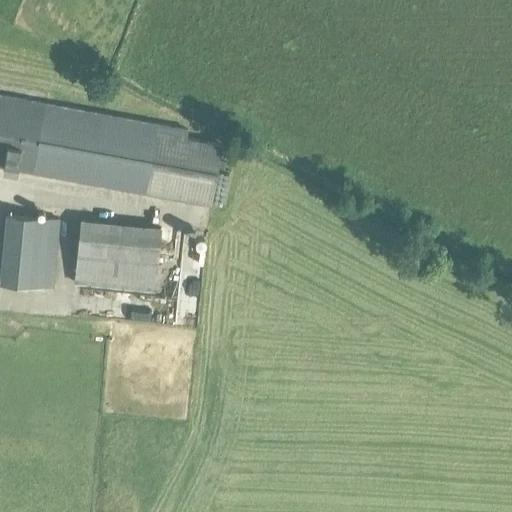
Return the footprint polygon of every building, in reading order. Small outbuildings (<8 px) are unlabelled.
[(0,94),(0,166),(211,206),(223,144),(188,138),(189,129),(0,94)] [(0,282),(54,287),(60,219),(5,214),(0,263),(0,282)] [(100,255),(103,220),(81,218),(74,283),(156,291),(157,260),(100,255)] [(73,291),(72,312),(93,313),(94,292),(73,291)] [(115,317),(116,292),(95,291),(95,316),(115,317)] [(118,294),(117,320),(192,322),(192,296),(118,294)]
